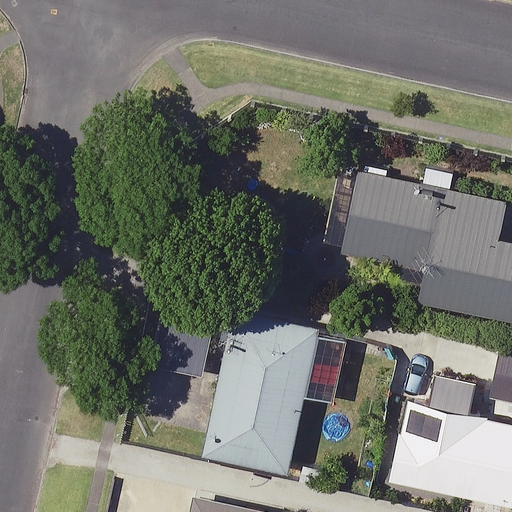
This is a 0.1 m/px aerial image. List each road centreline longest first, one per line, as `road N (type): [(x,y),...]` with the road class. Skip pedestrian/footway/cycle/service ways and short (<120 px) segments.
road 1 (residential): [(98,0),(0,454)]
road 2 (residential): [(250,0),(511,56)]
